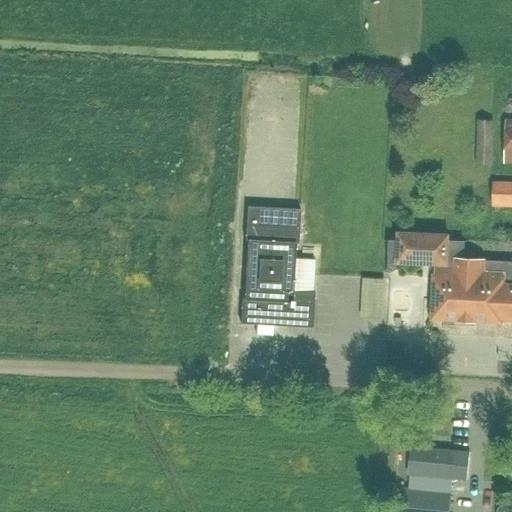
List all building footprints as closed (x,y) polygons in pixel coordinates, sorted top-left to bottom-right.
[(492,166),(493,120),(477,120),(476,165),(492,166)] [(511,207),(511,181),(493,181),(492,207),(511,207)] [(312,328),(314,292),(292,290),(295,243),(297,243),(299,209),(246,206),(244,240),(247,240),(243,298),(241,298),(240,323),(312,328)] [(321,249),(315,229),(300,233),(305,253),(321,249)] [(483,260),(463,258),(464,240),(448,240),(448,234),(397,232),(397,240),(388,240),(387,273),(390,273),(397,270),(397,263),(435,265),(432,318),(459,319),(459,320),(474,321),(474,320),(501,321),(501,319),(511,319),(511,261),(483,260)] [(412,444),(409,473),(453,477),(456,449),(412,444)] [(396,487),(393,511),(449,511),(452,493),(396,487)]
